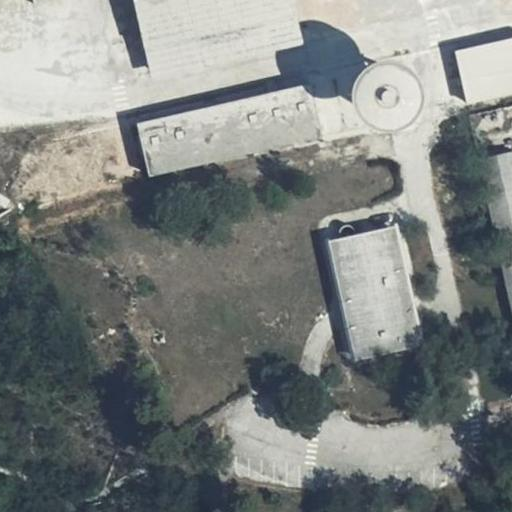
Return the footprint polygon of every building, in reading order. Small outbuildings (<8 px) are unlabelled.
[(145,49),(151,74),(297,40),(288,0),(133,0),(136,11),(114,16),(122,53),(145,49)] [(511,39),(457,51),(468,104),(511,93),(511,39)] [(308,85),(139,125),(150,175),(320,135),(308,85)] [(511,311),(511,156),(511,152),(476,160),(511,311)] [(339,234),(340,241),(333,243),(357,355),(416,342),(393,230),(354,239),(352,230),(350,228),(347,227),(342,228),(339,231),(339,234)]
